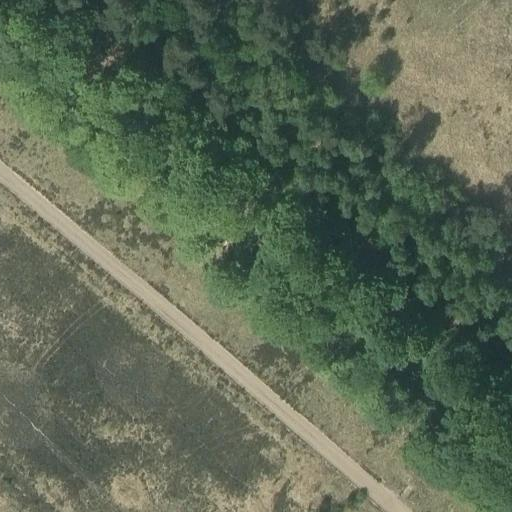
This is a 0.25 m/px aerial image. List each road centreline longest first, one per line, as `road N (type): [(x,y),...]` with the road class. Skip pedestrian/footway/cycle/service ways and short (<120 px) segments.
road 1 (track): [(0,11),(511,458)]
road 2 (track): [(0,180),(397,511)]
